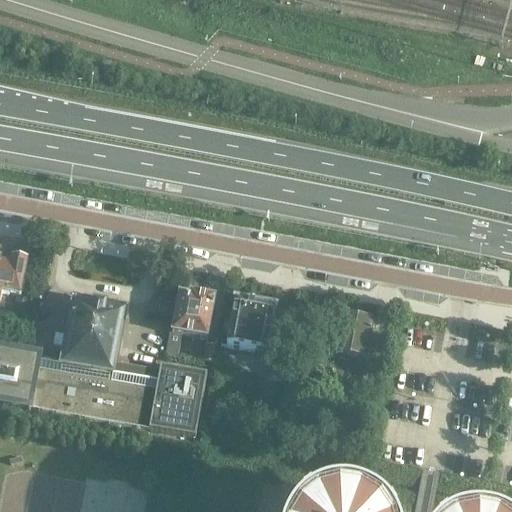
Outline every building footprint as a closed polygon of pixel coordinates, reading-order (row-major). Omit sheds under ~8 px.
[(0,259),(0,300),(1,296),(20,299),(26,264),(24,259),(15,258),(11,262),(0,259)] [(165,359),(177,361),(181,338),(207,343),(215,301),(212,300),(213,297),(213,296),(212,295),(211,295),(200,293),(199,293),(199,294),(197,297),(190,296),(190,299),(178,297),(171,334),(170,334),(165,359)] [(225,349),(267,357),(276,311),(234,303),(229,328),(224,327),(222,333),(228,334),(225,349)] [(0,406),(7,408),(195,441),(207,377),(160,368),(159,373),(124,367),(123,370),(117,368),(117,372),(114,371),(125,314),(73,305),(61,368),(57,367),(58,363),(44,360),(42,364),(38,364),(39,358),(17,354),(0,350),(0,406)] [(332,355),(366,361),(374,322),(340,316),(332,355)] [(213,376),(218,349),(204,346),(199,373),(213,376)] [(285,357),(272,355),(266,381),(281,384),(285,357)] [(358,402),(370,404),(374,378),(362,376),(358,402)]
